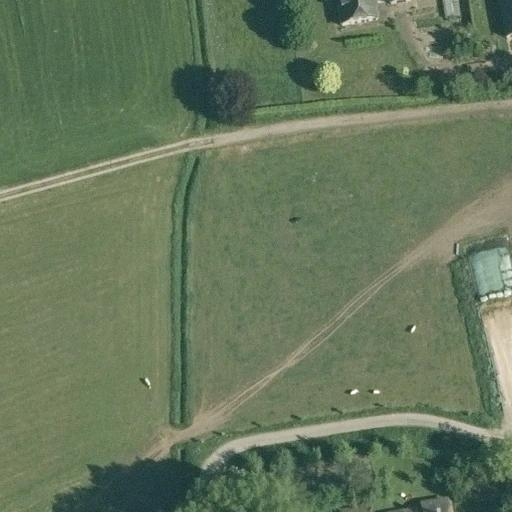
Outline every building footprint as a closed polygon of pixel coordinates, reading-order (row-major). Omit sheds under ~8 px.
[(336,0),(341,27),(377,21),(374,4),(390,1),(391,5),(410,2),(409,0),(336,0)] [(511,36),(511,0),(499,0),(505,38),(511,36)] [(511,282),(489,287),(511,410),(511,282)] [(387,511),(386,511),(447,511),(444,498),(430,502),(387,511)] [(340,507),(340,511),(367,511),(365,502),(340,507)]
